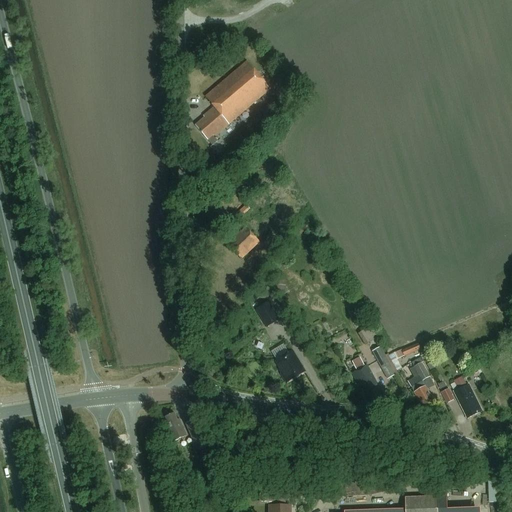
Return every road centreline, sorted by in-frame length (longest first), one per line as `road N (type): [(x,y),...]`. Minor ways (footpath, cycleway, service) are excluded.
road 1 (unclassified): [(184,396),(178,0)]
road 2 (trunk): [(97,399),(0,19)]
road 3 (secondary): [(184,396),(511,470)]
road 4 (trunk): [(71,511),(0,201)]
